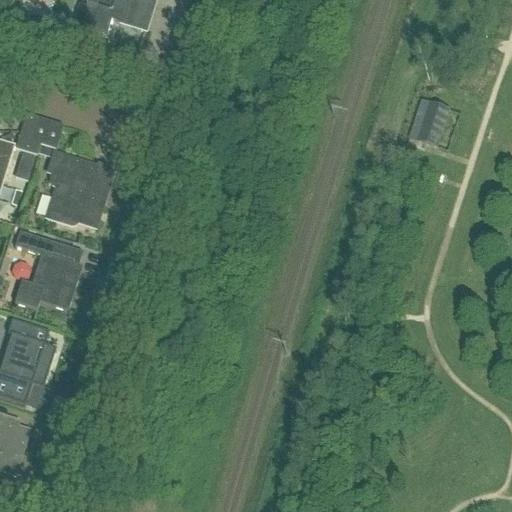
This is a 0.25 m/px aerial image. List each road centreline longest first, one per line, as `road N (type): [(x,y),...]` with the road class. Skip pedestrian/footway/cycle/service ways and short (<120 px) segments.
road 1 (unclassified): [(53,511),(174,134)]
road 2 (residential): [(174,134),(21,88),(0,89)]
road 3 (unclassified): [(174,134),(218,0)]
